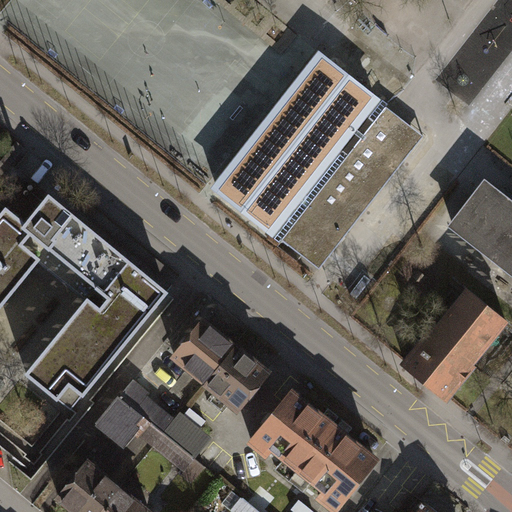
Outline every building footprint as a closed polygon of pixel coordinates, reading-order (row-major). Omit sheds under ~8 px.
[(423,137),(327,61),(221,196),(317,272),(423,137)] [(0,178),(25,149),(18,143),(0,164),(0,178)] [(28,227),(52,197),(31,181),(7,209),(28,227)] [(511,204),(480,181),(444,228),(511,280),(511,204)] [(168,292),(52,197),(28,227),(7,209),(0,217),(0,307),(36,263),(86,301),(28,373),(73,411),(168,292)] [(79,208),(174,285),(180,277),(85,201),(79,208)] [(511,325),(511,319),(470,286),(408,364),(454,399),(511,325)] [(236,345),(205,321),(175,357),(206,383),(236,345)] [(269,371),(236,345),(206,383),(239,409),(269,371)] [(120,398),(165,434),(174,423),(145,400),(151,393),(135,380),(120,398)] [(334,426),(294,394),(253,443),(267,455),(274,448),(299,469),(334,426)] [(157,444),(165,434),(120,398),(98,426),(125,447),(139,430),(157,444)] [(0,436),(8,423),(0,417),(0,436)] [(165,434),(195,458),(208,441),(179,418),(174,423),(165,434)] [(376,460),(334,426),(299,469),(326,491),(321,497),(336,509),(376,460)] [(195,458),(165,434),(157,444),(185,468),(180,474),(192,485),(206,467),(195,458)] [(100,511),(120,487),(89,463),(60,499),(75,511),(100,511)] [(150,511),(120,487),(100,511),(150,511)] [(434,511),(412,495),(398,511),(434,511)] [(258,511),(243,500),(236,509),(239,511),(258,511)]
